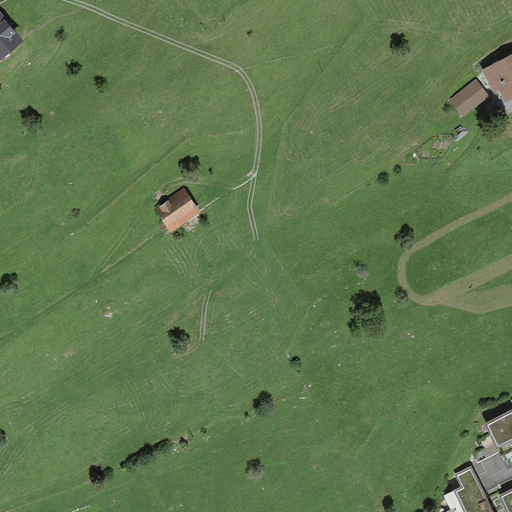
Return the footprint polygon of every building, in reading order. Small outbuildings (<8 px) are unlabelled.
[(0,55),(21,38),(0,13),(0,55)] [(511,53),(484,68),(496,90),(500,88),(507,101),(511,98),(511,53)] [(477,77),(451,97),(465,116),(492,95),(477,77)] [(200,210),(187,191),(158,211),(170,230),(200,210)] [(511,407),(485,422),(509,468),(511,466),(511,407)] [(496,511),(472,463),(454,472),(461,485),(454,489),(461,504),(444,511),(496,511)] [(511,511),(511,486),(499,493),(507,511),(511,511)]
